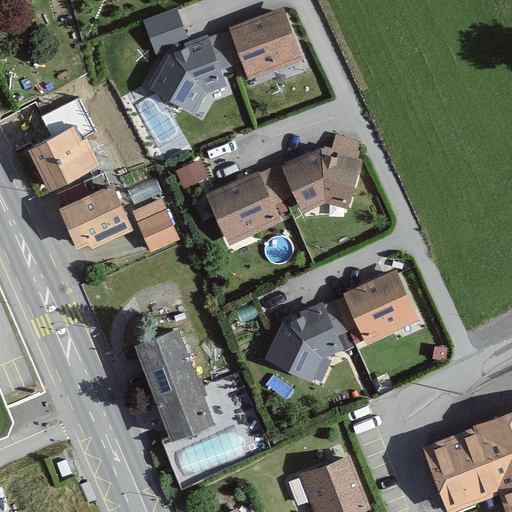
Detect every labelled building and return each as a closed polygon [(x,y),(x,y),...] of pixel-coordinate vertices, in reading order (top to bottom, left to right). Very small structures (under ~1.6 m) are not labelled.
[(242,62),(248,79),(304,59),(285,7),(229,27),(230,30),(242,62)] [(169,50),(190,43),(178,9),(144,20),(156,55),(169,50)] [(209,38),(221,70),(242,62),(230,30),(209,38)] [(208,95),(228,87),(221,70),(209,38),(208,36),(190,43),(169,50),(147,85),(195,115),(208,95)] [(73,126),(26,150),(48,194),(102,167),(88,140),(82,144),(73,126)] [(336,134),(332,150),(357,157),(362,141),(336,134)] [(321,147),(280,166),(294,198),(302,215),(326,204),(349,210),(363,159),(357,157),(332,150),(321,147)] [(201,160),(176,171),(183,188),(209,178),(201,160)] [(280,166),(260,175),(275,207),(294,198),(280,166)] [(260,175),(258,171),(207,195),(230,245),(282,221),(275,207),(260,175)] [(114,184),(58,209),(77,250),(88,245),(93,250),(135,231),(114,184)] [(161,199),(133,211),(151,252),(179,240),(161,199)] [(345,298),(367,344),(421,319),(397,269),(343,294),(345,298)] [(324,307),(337,337),(358,329),(345,298),(324,307)] [(322,358),(342,349),(337,337),(324,307),(322,304),(284,321),(265,359),(311,382),(322,358)] [(179,331),(136,347),(171,441),(214,425),(179,331)] [(511,511),(511,412),(429,441),(453,510),(503,493),(509,511),(511,511)] [(313,511),(363,511),(372,509),(351,453),(299,473),(313,511)]
